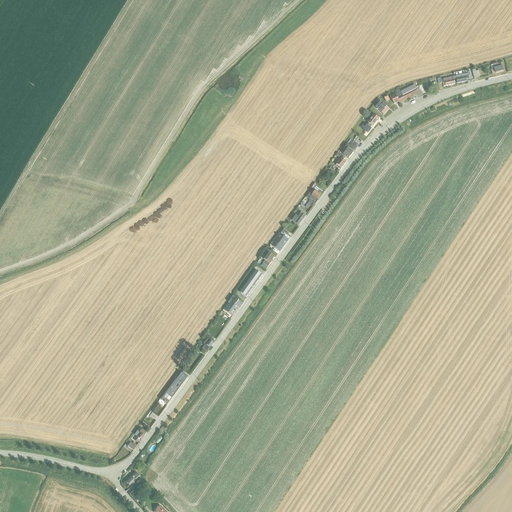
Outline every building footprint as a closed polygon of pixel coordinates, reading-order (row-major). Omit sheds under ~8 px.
[(492,70),(491,70),(492,74),(504,71),(502,64),(498,64),(498,63),(491,65),(492,70)] [(469,74),(454,77),(455,80),(456,79),(457,84),(467,82),(467,79),(470,79),(470,75),(469,75),(469,74)] [(455,80),(454,77),(441,80),(441,78),(438,79),(439,84),(443,83),(444,87),(455,84),(455,80)] [(421,84),(424,95),(432,93),(429,82),(421,84)] [(395,93),(390,96),(394,104),(399,102),(400,103),(419,94),(415,85),(401,92),(400,90),(396,91),(397,93),(396,94),(395,93)] [(380,97),(378,99),(381,102),(377,106),(385,114),(391,108),(380,97)] [(369,121),(365,126),(367,128),(368,126),(371,129),(379,119),(374,114),(371,119),(370,118),(368,120),(369,121)] [(348,144),(346,147),(353,152),(359,146),(354,142),(350,146),(348,144)] [(353,152),(346,147),(344,149),(346,151),(344,155),(349,159),(354,153),(353,152)] [(341,159),(336,166),(341,170),(347,162),(344,160),(346,158),(338,152),(336,156),(341,159)] [(311,202),(308,206),(309,207),(313,203),(315,204),(325,191),(315,184),(312,188),(314,189),(312,192),(311,191),(308,195),(311,197),(309,200),(311,202)] [(336,191),(333,198),(335,199),(338,196),(340,197),(343,192),(342,191),(344,188),(342,186),(338,192),(336,191)] [(296,216),(292,221),(299,226),(306,217),(301,213),(299,217),(296,216)] [(274,245),(282,251),(290,239),(282,233),(274,245)] [(261,258),(258,262),(262,266),(264,264),(268,267),(276,258),(269,253),(264,259),(261,258)] [(255,270),(250,277),(257,283),(263,275),(255,270)] [(250,277),(245,285),(252,290),(257,283),(250,277)] [(252,290),(245,285),(239,293),(240,292),(247,297),(252,290)] [(230,304),(226,311),(233,316),(239,307),(236,305),(239,300),(233,296),(229,302),(230,304)] [(214,331),(210,329),(206,336),(214,341),(215,339),(213,337),(214,335),(212,334),(214,331)] [(203,350),(201,352),(205,354),(213,343),(207,339),(204,344),(205,345),(202,349),(203,350)] [(166,395),(162,400),(165,402),(164,404),(167,406),(172,399),(166,395)] [(137,436),(134,440),(137,442),(140,439),(141,440),(147,433),(142,430),(139,433),(137,433),(136,434),(136,436),(137,436)] [(131,443),(128,447),(134,451),(137,446),(134,443),(133,444),(131,443)] [(129,485),(131,482),(135,478),(136,479),(139,476),(135,472),(123,484),(127,488),(129,486),(129,485)] [(141,480),(138,483),(143,488),(147,484),(142,479),(141,480)]
